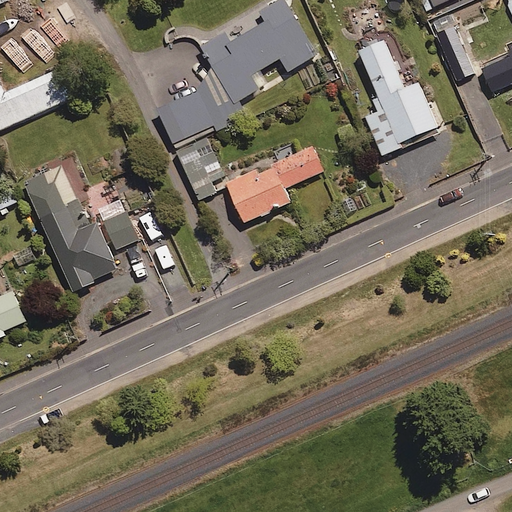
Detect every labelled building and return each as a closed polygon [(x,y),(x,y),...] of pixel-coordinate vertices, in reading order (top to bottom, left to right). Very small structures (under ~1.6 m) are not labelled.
[(0,0),(0,131),(73,98),(60,70),(7,93),(0,76),(0,4),(9,1),(8,0),(0,0)] [(226,33),(201,48),(205,56),(208,54),(212,62),(210,64),(214,71),(203,77),(206,82),(156,111),(176,146),(205,129),(210,137),(249,115),(241,101),(266,86),(258,72),(281,59),(288,72),(317,56),(284,0),(281,0),(259,13),(265,24),(231,43),(226,33)] [(424,0),(428,9),(449,0),(424,0)] [(476,80),(457,33),(440,40),(459,87),(476,80)] [(408,99),(387,51),(363,61),(387,118),(367,127),(383,166),(407,157),(405,153),(440,138),(422,94),(408,99)] [(511,91),(511,54),(508,56),(511,65),(485,76),(495,99),(511,91)] [(488,116),(479,97),(468,103),(478,122),(488,116)] [(212,146),(181,158),(199,202),(229,189),(212,146)] [(323,173),(313,148),(228,184),(245,223),(291,204),(284,189),(323,173)] [(69,206),(53,170),(28,181),(76,289),(121,269),(94,209),(87,212),(82,200),(69,206)] [(0,215),(21,206),(13,189),(0,194),(0,215)] [(142,239),(129,211),(106,222),(119,250),(142,239)] [(6,331),(29,321),(15,291),(0,298),(0,338),(8,335),(6,331)]
